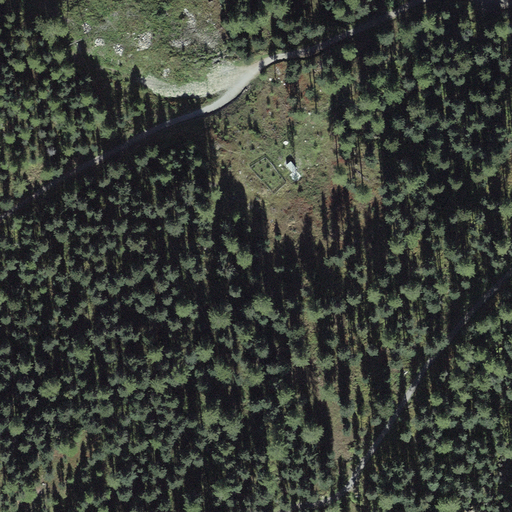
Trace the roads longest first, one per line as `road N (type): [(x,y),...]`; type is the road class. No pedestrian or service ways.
road 1 (track): [(283,511),(327,501),(351,485),(470,312),(511,269)]
road 2 (track): [(163,124),(216,105),(269,58),(315,47),(418,0)]
road 3 (track): [(163,124),(0,218)]
